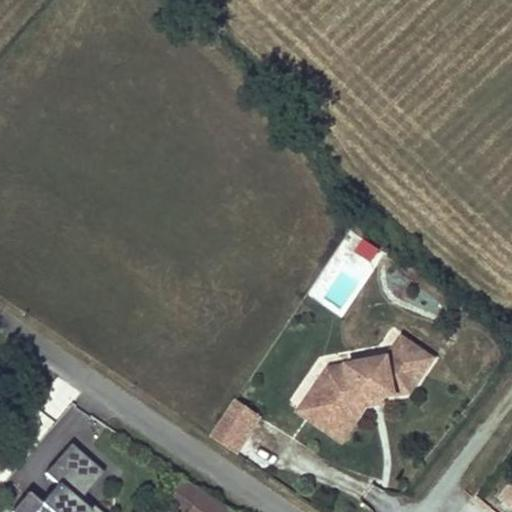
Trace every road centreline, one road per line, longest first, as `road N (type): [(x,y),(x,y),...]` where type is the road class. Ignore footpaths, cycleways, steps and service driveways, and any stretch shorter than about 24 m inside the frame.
road 1 (residential): [(288,511),(0,321)]
road 2 (residential): [(511,402),(429,511)]
